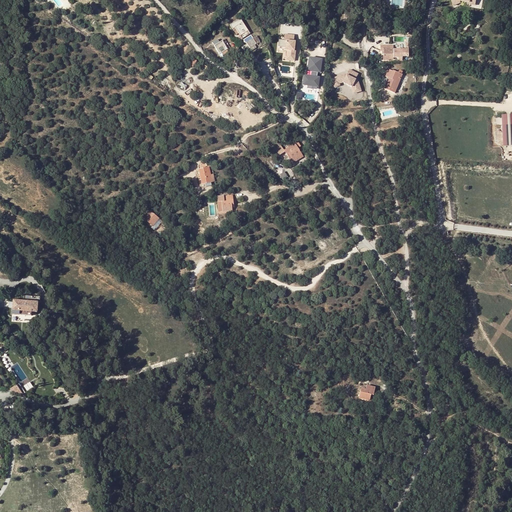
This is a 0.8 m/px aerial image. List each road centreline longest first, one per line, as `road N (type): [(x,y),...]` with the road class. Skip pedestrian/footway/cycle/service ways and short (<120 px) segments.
road 1 (residential): [(411,298),(325,179),(303,128),(210,60),(154,0)]
road 2 (residential): [(361,0),(369,95),(411,298)]
road 3 (residential): [(392,511),(429,429),(411,298)]
road 4 (track): [(511,372),(479,325),(456,252),(460,228)]
